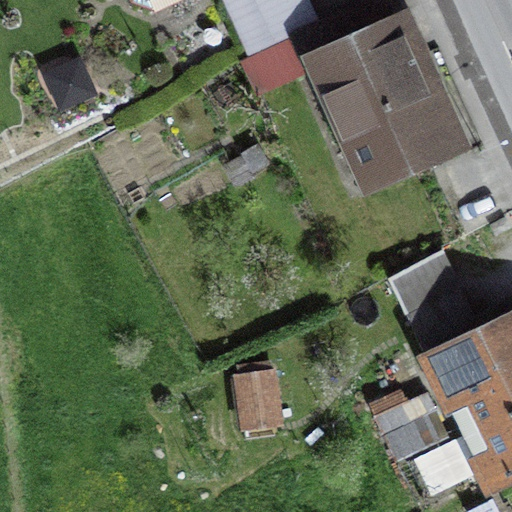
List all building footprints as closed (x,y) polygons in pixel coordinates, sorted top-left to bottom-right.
[(304,0),(219,0),(245,62),(291,43),(318,32),(304,0)] [(393,0),(318,32),(291,43),(352,189),(463,142),(403,0),(393,0)] [(457,261),(397,288),(416,332),(477,304),(457,261)] [(511,304),(419,348),(484,487),(511,474),(511,304)] [(280,371),(235,373),(237,427),(282,424),(280,371)]
